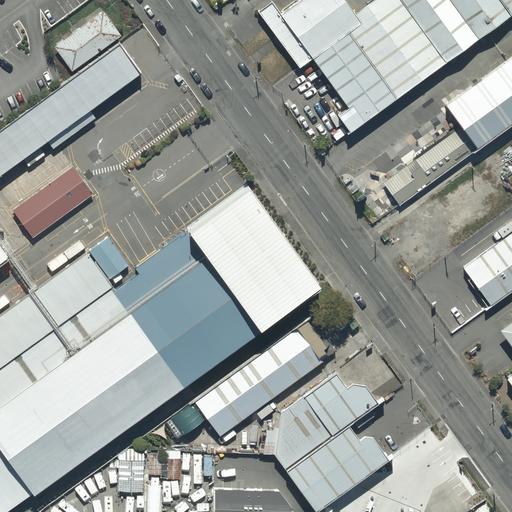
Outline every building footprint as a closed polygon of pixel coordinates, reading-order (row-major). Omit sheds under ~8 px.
[(58,0),(67,13),(85,0),(58,0)] [(357,111),(508,2),(505,0),(358,0),(354,3),(351,0),(282,0),(279,3),(357,111)] [(121,33),(103,9),(54,45),(72,70),(121,33)] [(511,114),(511,45),(441,97),(459,121),(473,142),(511,114)] [(129,50),(0,138),(0,181),(149,79),(129,50)] [(397,197),(473,142),(459,121),(382,176),(397,197)] [(511,191),(511,132),(439,185),(467,224),(511,191)] [(93,188),(72,158),(13,200),(34,230),(93,188)] [(106,275),(0,350),(0,494),(251,315),(183,220),(106,275)] [(511,281),(511,220),(461,257),(490,297),(511,281)] [(127,257),(107,228),(88,242),(108,271),(127,257)] [(0,299),(0,350),(106,275),(82,241),(0,299)] [(511,314),(500,322),(511,338),(511,314)] [(320,353),(296,319),(194,392),(218,425),(320,353)] [(345,374),(334,359),(278,399),(272,443),(315,499),(382,451),(350,407),(372,391),(354,367),(345,374)] [(419,435),(404,447),(410,454),(425,443),(419,435)] [(433,450),(443,463),(452,457),(442,443),(433,450)] [(119,458),(97,468),(97,488),(118,488),(118,490),(144,490),(144,454),(146,454),(146,449),(144,449),(144,448),(127,448),(119,454),(119,458)] [(148,473),(161,473),(166,478),(180,478),(180,456),(168,456),(168,454),(161,454),(161,452),(148,452),(148,473)] [(183,460),(183,490),(198,490),(198,460),(183,460)] [(288,511),(290,483),(214,479),(211,511),(288,511)]
